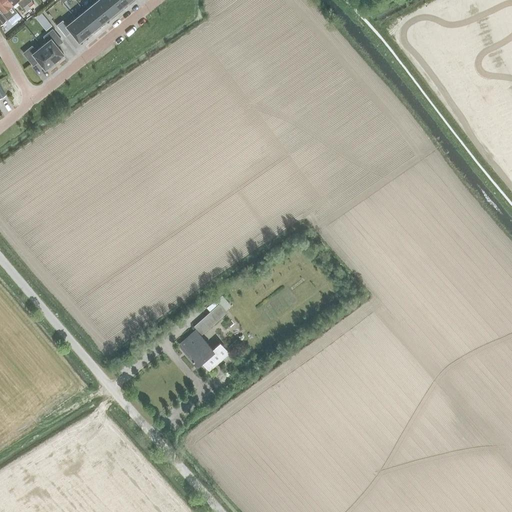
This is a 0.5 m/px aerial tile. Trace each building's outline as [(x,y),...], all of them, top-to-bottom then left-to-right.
[(0,0),(0,10),(7,19),(17,11),(11,5),(6,0),(0,0)] [(26,3),(26,4),(23,0),(6,0),(11,5),(16,0),(22,7),(23,6),(26,11),(30,8),(26,3)] [(105,19),(106,20),(115,12),(114,12),(104,0),(95,0),(92,3),(105,19)] [(115,12),(123,5),(119,0),(104,0),(114,12),(115,12)] [(83,10),(84,10),(96,26),(97,27),(106,20),(105,19),(92,3),(83,10)] [(97,27),(96,26),(84,10),(83,10),(74,17),(75,18),(88,33),(88,34),(97,27)] [(41,12),(35,17),(38,20),(44,16),(41,12)] [(88,34),(88,33),(75,18),(74,17),(66,24),(62,20),(56,25),(65,36),(70,32),(78,42),(88,34)] [(41,46),(55,63),(62,57),(61,55),(63,54),(55,44),(60,40),(52,29),(43,36),(46,42),(41,46)] [(48,69),(55,63),(41,46),(36,50),(31,46),(23,53),(31,63),(36,59),(44,69),(46,67),(48,69)] [(206,307),(209,311),(219,303),(216,300),(206,307)] [(226,312),(219,303),(193,325),(201,334),(226,312)] [(187,354),(196,365),(203,358),(211,368),(228,353),(220,343),(212,349),(204,339),(200,342),(192,333),(182,342),(189,351),(187,354)] [(236,339),(227,348),(230,351),(239,342),(236,339)]
